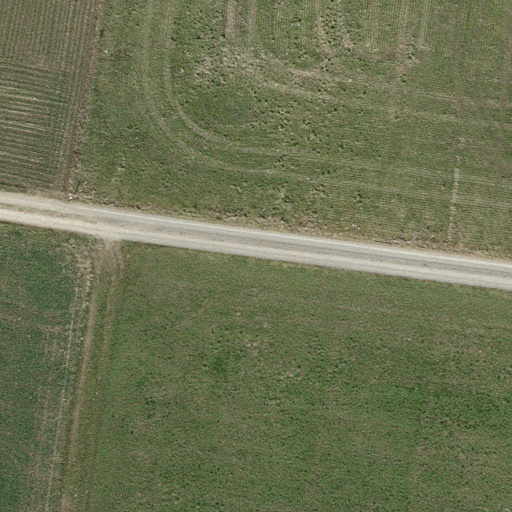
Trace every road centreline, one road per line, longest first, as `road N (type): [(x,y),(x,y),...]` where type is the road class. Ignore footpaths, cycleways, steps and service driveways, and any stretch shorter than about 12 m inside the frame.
road 1 (track): [(0,203),(511,280)]
road 2 (track): [(61,511),(100,221)]
